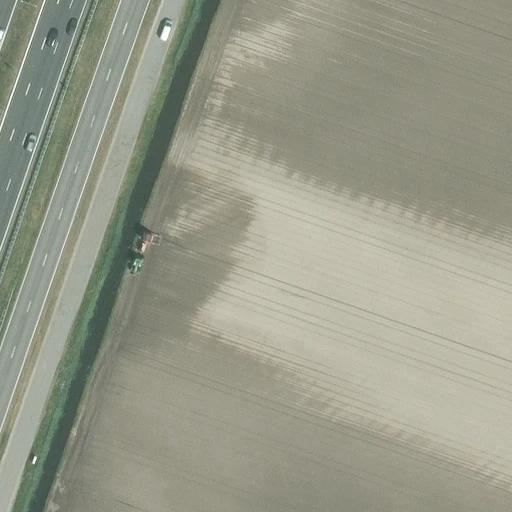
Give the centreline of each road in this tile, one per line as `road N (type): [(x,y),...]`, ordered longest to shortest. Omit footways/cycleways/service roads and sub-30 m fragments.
road 1 (unclassified): [(175,0),(0,511)]
road 2 (trunk): [(0,188),(66,0)]
